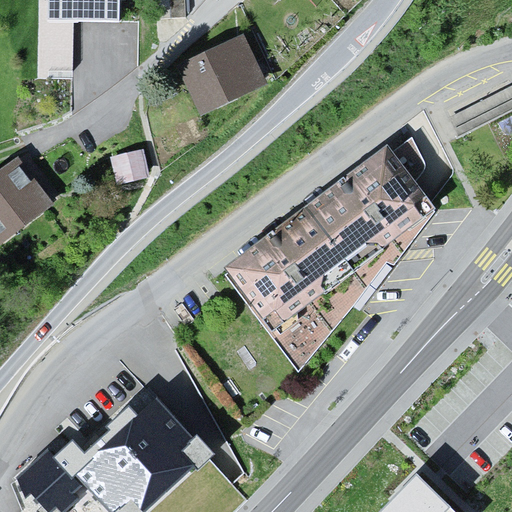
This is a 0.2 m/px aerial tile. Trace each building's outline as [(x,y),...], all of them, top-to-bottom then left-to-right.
[(122,0),(47,0),(47,21),(122,21),(122,0)] [(272,83),(249,34),(178,67),(201,116),(272,83)] [(147,152),(113,158),(118,190),(153,184),(147,152)] [(387,153),(225,266),(299,377),(436,208),(387,153)] [(0,250),(56,212),(21,162),(0,176),(0,250)] [(134,375),(13,492),(32,511),(69,511),(79,503),(88,511),(148,511),(210,453),(134,375)] [(453,511),(415,476),(379,511),(453,511)]
